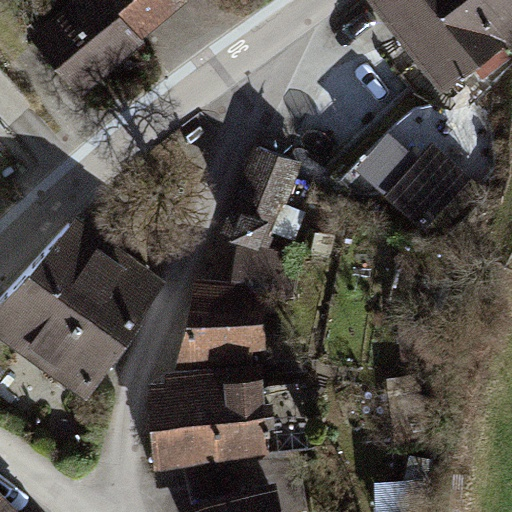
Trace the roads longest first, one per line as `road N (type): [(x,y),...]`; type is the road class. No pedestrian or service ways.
road 1 (residential): [(294,14),(171,299),(107,511)]
road 2 (residential): [(0,254),(183,93),(294,14)]
